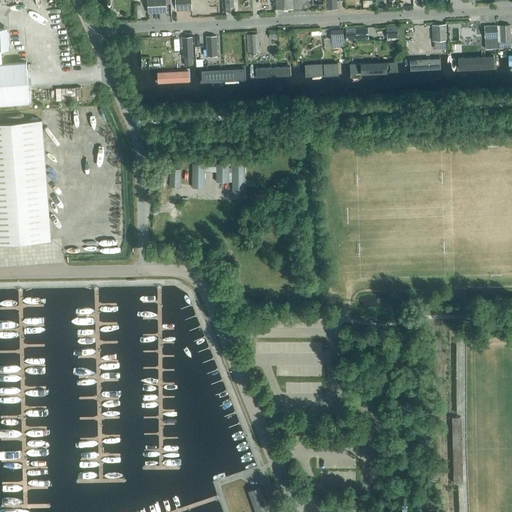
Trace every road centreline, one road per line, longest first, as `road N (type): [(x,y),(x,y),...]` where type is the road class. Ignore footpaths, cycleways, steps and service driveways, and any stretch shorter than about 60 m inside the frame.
road 1 (residential): [(89,30),(511,10)]
road 2 (unclassified): [(143,269),(184,271),(201,283),(291,495),(340,511)]
road 3 (unclassified): [(89,30),(137,138),(143,269)]
road 4 (unclassified): [(143,269),(0,274)]
